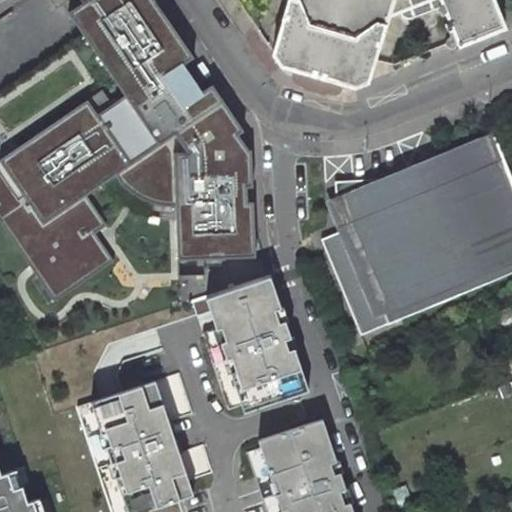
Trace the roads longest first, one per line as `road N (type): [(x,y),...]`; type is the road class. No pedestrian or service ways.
road 1 (residential): [(294,120),(279,192),(282,253),(335,398)]
road 2 (unclassified): [(294,120),(332,125),(377,112),(511,57)]
road 3 (residential): [(335,398),(220,444),(233,511)]
road 4 (unclassified): [(189,0),(257,103),(294,120)]
